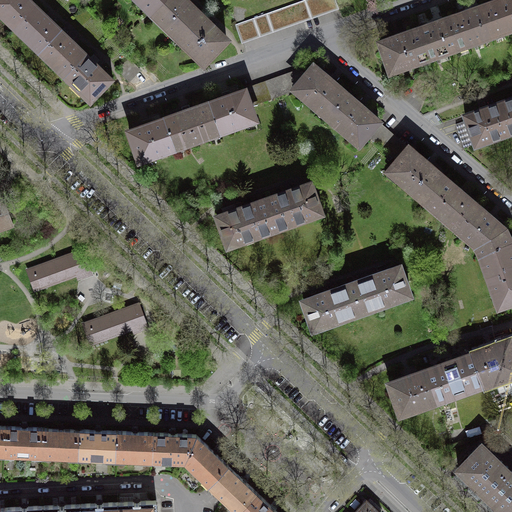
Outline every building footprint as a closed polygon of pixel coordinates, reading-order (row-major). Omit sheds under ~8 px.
[(13,27),(35,5),(36,4),(30,0),(0,0),(0,10),(8,19),(6,21),(13,28),(13,27)] [(147,8),(152,13),(164,0),(139,0),(143,4),(145,2),(149,6),(147,8)] [(178,34),(199,13),(187,1),(186,0),(164,0),(152,13),(157,18),(159,16),(163,20),(162,22),(171,31),(173,29),(178,34)] [(334,0),(307,0),(254,19),(259,34),(298,21),(337,7),(334,0)] [(511,0),(497,0),(494,1),(505,31),(511,28),(511,0)] [(456,15),(467,45),(477,41),(477,42),(477,40),(485,37),(486,39),(486,38),(495,34),(496,35),(495,33),(504,30),(504,32),(505,32),(505,31),(494,1),(475,8),(456,15)] [(39,52),(61,29),(48,17),(35,5),(13,27),(20,34),(22,32),(34,43),(32,45),(39,52)] [(213,26),(199,13),(178,34),(184,40),(182,41),(196,55),(198,53),(205,60),(226,39),(213,26)] [(438,21),(419,28),(429,58),(439,54),(439,55),(440,55),(439,53),(447,50),(447,52),(448,52),(448,51),(457,48),(458,48),(457,46),(466,43),(467,45),(456,15),(438,21)] [(429,58),(419,28),(399,35),(380,42),(390,72),(401,68),(402,68),(401,66),(410,63),(410,65),(411,65),(410,65),(420,61),(420,62),(421,62),(420,60),(428,57),(429,59),(429,58)] [(73,42),(61,29),(39,52),(46,59),(48,57),(59,68),(57,70),(64,77),(86,54),(73,42)] [(87,54),(86,54),(64,77),(71,84),(73,82),(84,93),(83,95),(90,102),(113,79),(100,66),(87,54)] [(129,59),(118,70),(129,80),(134,75),(140,69),(129,59)] [(299,71),(266,83),(271,98),(292,91),(295,88),(327,116),(346,93),(330,79),(314,65),(304,76),(299,71)] [(417,76),(409,86),(417,93),(425,100),(435,88),(420,75),(417,76)] [(227,96),(209,102),(214,116),(213,116),(219,132),(229,129),(228,127),(236,124),(236,126),(245,123),(247,125),(255,122),(255,119),(250,106),(271,98),(266,83),(245,90),(244,90),(227,96)] [(362,107),(346,93),(327,116),(359,143),(367,134),(382,147),(393,135),(377,122),(378,120),(362,107)] [(502,114),(509,133),(511,131),(511,97),(501,101),(505,113),(502,114)] [(509,133),(502,114),(505,113),(501,101),(483,108),(465,114),(467,120),(456,124),(464,148),(475,144),(476,145),(486,141),(485,138),(491,136),(492,139),(502,135),(501,132),(508,130),(509,133)] [(187,110),(164,118),(169,132),(170,131),(175,148),(176,147),(175,145),(183,143),(184,145),(194,141),(193,139),(200,136),(201,138),(211,135),(210,133),(218,130),(219,132),(213,116),(214,116),(209,102),(187,110)] [(166,151),(175,148),(170,131),(169,132),(164,118),(147,125),(129,131),(139,160),(140,160),(141,163),(149,159),(149,157),(158,154),(157,152),(165,149),(166,151)] [(426,202),(427,203),(447,179),(428,163),(409,146),(408,148),(393,135),(382,147),(397,160),(389,170),(389,171),(390,170),(399,178),(399,179),(405,185),(407,183),(414,188),(412,190),(420,197),(421,195),(428,200),(426,202)] [(447,179),(427,203),(434,209),(436,207),(443,213),(441,215),(449,222),(451,220),(458,226),(456,228),(476,204),(462,191),(447,179)] [(273,211),(279,228),(321,213),(322,213),(311,181),(310,182),(292,189),(289,190),(285,191),(267,197),(272,212),(273,211)] [(228,246),(279,228),(273,211),(272,212),(267,197),(242,206),(239,207),(236,209),(236,208),(217,215),(228,246)] [(0,227),(12,223),(4,202),(0,203),(0,227)] [(491,216),(476,204),(456,228),(464,235),(466,233),(472,238),(470,240),(478,247),(479,247),(480,248),(483,253),(481,255),(496,247),(511,242),(505,228),(491,216)] [(511,245),(511,242),(496,247),(481,255),(485,265),(487,264),(490,274),(488,274),(492,285),(494,284),(498,293),(495,294),(499,306),(511,301),(511,245)] [(83,250),(45,264),(52,283),(53,283),(52,282),(77,274),(79,279),(88,275),(91,274),(83,250)] [(365,278),(375,307),(410,294),(400,265),(382,272),(365,278)] [(375,307),(365,278),(351,282),(338,287),(348,316),(375,307)] [(313,328),(348,316),(338,287),(321,293),(303,300),(313,328)] [(139,304),(101,318),(108,337),(109,337),(108,336),(133,327),(135,333),(144,329),(147,328),(139,304)] [(473,353),(484,383),(511,373),(511,349),(509,339),(498,343),(498,344),(491,346),(473,353)] [(449,361),(426,369),(437,400),(484,383),(473,353),(449,361)] [(401,413),(437,400),(426,369),(408,376),(401,378),(390,382),(401,413)] [(33,454),(42,454),(43,427),(24,427),(6,426),(5,452),(13,453),(13,455),(33,456),(33,454)] [(70,455),(78,456),(80,429),(61,428),(43,427),(42,454),(50,454),(50,457),(70,457),(70,455)] [(80,429),(78,456),(87,456),(87,458),(107,459),(107,457),(115,457),(117,431),(98,430),(80,429)] [(117,431),(115,457),(124,458),(124,460),(144,461),(144,458),(152,459),(154,432),(135,431),(117,431)] [(185,460),(197,434),(175,433),(154,432),(152,459),(159,459),(159,461),(172,462),(172,459),(185,460)] [(213,449),(197,434),(185,460),(196,471),(195,472),(202,479),(204,478),(210,483),(207,486),(208,486),(228,465),(213,449)] [(487,495),(510,471),(498,460),(496,458),(494,456),(493,456),(482,445),(482,444),(458,469),(459,469),(487,495)] [(208,487),(209,486),(214,491),(219,495),(231,507),(232,505),(239,511),(257,492),(243,479),(234,470),(228,465),(208,486),(208,487)] [(511,511),(511,473),(510,471),(487,495),(504,511),(511,511)] [(277,511),(272,507),(257,492),(239,511),(277,511)] [(365,501),(354,511),(379,511),(366,499),(365,501)] [(118,502),(118,511),(156,511),(156,500),(137,501),(118,502)] [(118,511),(118,502),(99,503),(81,504),(80,511),(118,511)]
